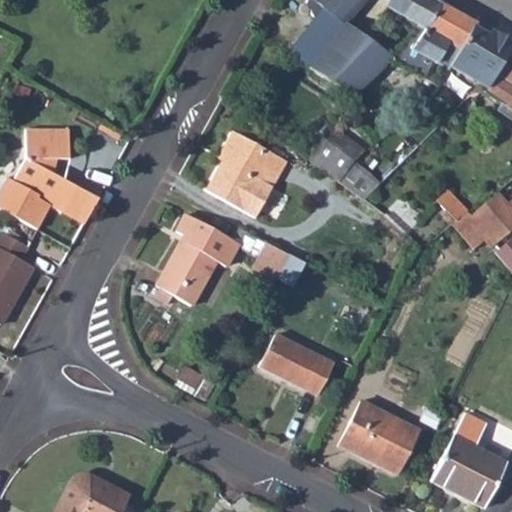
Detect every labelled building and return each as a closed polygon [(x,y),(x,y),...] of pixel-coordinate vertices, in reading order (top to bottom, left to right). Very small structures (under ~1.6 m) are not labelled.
[(315,7),(320,0),(307,0),(305,3),(314,21),(287,56),(308,69),(340,28),(315,7)] [(320,0),(315,7),(340,28),(341,29),(365,0),(320,0)] [(418,40),(410,51),(412,51),(401,68),(438,88),(449,69),(472,29),(475,24),(430,0),(391,0),(384,15),(397,23),(400,17),(418,28),(411,35),(418,40)] [(353,98),(391,58),(341,29),(340,28),(308,69),(353,98)] [(486,89),(487,89),(511,44),(496,36),(493,41),(472,29),(449,69),(486,89)] [(511,45),(511,44),(487,89),(486,89),(483,93),(511,111),(511,118),(511,120),(511,45)] [(68,131),(25,131),(25,160),(12,183),(37,197),(36,199),(61,213),(75,187),(52,174),(56,160),(68,160),(68,131)] [(223,147),(228,150),(221,162),(205,191),(254,219),(269,192),(265,190),(274,174),(278,177),(286,162),(232,132),(223,147)] [(314,135),(310,162),(338,182),(353,162),(314,135)] [(228,150),(223,147),(216,160),(221,162),(228,150)] [(369,174),(353,162),(338,182),(362,200),(379,184),(369,174)] [(447,191),(436,201),(455,222),(466,212),(467,211),(447,191)] [(511,199),(506,204),(497,194),(470,217),(488,237),(495,245),(511,230),(511,199)] [(424,217),(400,196),(383,215),(406,236),(424,217)] [(452,225),(473,250),(484,240),(488,237),(470,217),(466,212),(455,222),(452,225)] [(225,268),(238,245),(185,215),(176,233),(183,237),(155,288),(190,307),(215,262),(225,268)] [(1,234),(0,236),(0,323),(31,268),(20,261),(28,249),(1,234)] [(488,237),(484,240),(491,248),(495,245),(488,237)] [(511,237),(494,254),(511,274),(511,237)] [(287,255),(264,243),(252,266),(276,278),(287,255)] [(276,278),(292,287),(304,264),(287,255),(276,278)] [(316,397),(332,365),(274,336),(258,367),(316,397)] [(185,368),(178,380),(194,389),(200,378),(185,368)] [(360,402),(337,446),(396,476),(418,432),(360,402)] [(505,464),(474,448),(485,426),(463,415),(429,482),(483,509),(505,464)] [(68,485),(53,511),(119,511),(128,496),(90,477),(68,485)]
